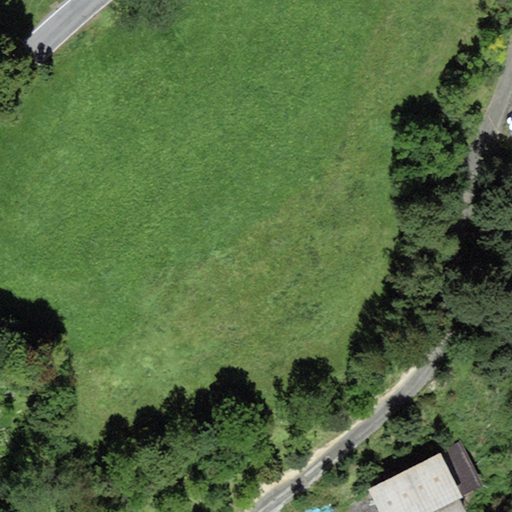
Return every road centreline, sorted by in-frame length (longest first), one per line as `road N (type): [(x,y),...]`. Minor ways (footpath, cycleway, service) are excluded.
road 1 (track): [(511,55),(430,378),(276,511)]
road 2 (tertiary): [(0,88),(92,0)]
